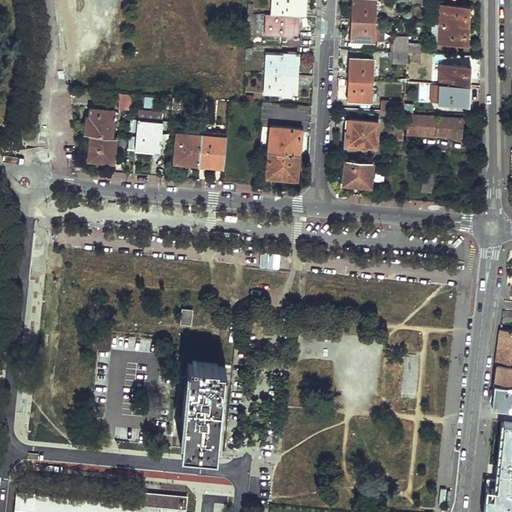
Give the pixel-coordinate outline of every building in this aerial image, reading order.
[(296,15),(301,15),(302,4),(306,4),(306,0),(271,0),(270,14),(296,15)] [(352,0),(352,18),(376,19),(376,0),(352,0)] [(440,23),(470,25),(471,5),(442,3),(440,23)] [(286,44),(301,44),(302,37),(300,36),(300,26),(296,26),(296,15),(270,14),(266,14),(265,33),(287,35),(286,44)] [(350,39),(374,41),(376,19),(352,18),(350,39)] [(439,43),(469,44),(470,25),(440,23),(439,43)] [(392,51),(407,51),(407,42),(392,41),(392,51)] [(407,51),(421,52),(421,43),(407,42),(407,51)] [(265,72),(293,74),(294,63),(299,63),(299,52),(288,51),(287,53),(266,52),(265,72)] [(391,61),(406,62),(407,51),(392,51),(391,61)] [(348,78),(373,80),(374,58),(350,57),(348,78)] [(440,83),(469,85),(470,65),(441,63),(440,83)] [(286,95),(297,97),(298,86),(293,86),(293,74),(265,72),(263,92),(286,94),(286,95)] [(347,100),(372,100),(373,80),(348,78),(347,100)] [(439,103),(468,105),(469,85),(440,83),(439,103)] [(117,106),(131,108),(132,92),(119,91),(115,90),(114,99),(118,99),(117,106)] [(154,107),(154,97),(145,97),(144,106),(154,107)] [(179,107),(180,98),(172,97),(171,106),(179,107)] [(404,101),(382,100),(381,110),(404,111),(404,101)] [(84,132),(110,134),(112,118),(115,118),(116,110),(112,109),(112,107),(90,105),(89,118),(86,118),(84,132)] [(407,134),(428,135),(430,116),(408,114),(407,134)] [(428,135),(462,137),(464,118),(430,116),(428,135)] [(134,147),(159,150),(162,120),(137,117),(134,147)] [(347,143),(377,144),(378,119),(349,117),(347,143)] [(389,142),(403,143),(404,122),(390,121),(389,142)] [(269,150),(298,153),(300,129),(271,126),(269,150)] [(172,161),(198,163),(201,134),(176,131),(172,161)] [(198,163),(224,166),(226,136),(201,134),(198,163)] [(89,157),(112,160),(113,139),(90,137),(89,157)] [(266,175),(295,178),(298,153),(269,150),(266,175)] [(342,183),(369,186),(372,160),(345,158),(342,183)] [(438,178),(442,178),(443,172),(424,170),(422,192),(432,193),(433,186),(437,186),(438,178)] [(180,323),(192,324),(194,309),(182,308),(180,323)] [(498,361),(511,362),(511,328),(501,327),(497,361),(498,361)] [(177,354),(216,358),(218,341),(179,337),(177,354)] [(180,446),(216,449),(224,365),(188,361),(180,446)] [(511,362),(498,361),(493,404),(511,406),(511,362)] [(494,478),(485,477),(481,511),(511,511),(511,421),(503,420),(496,479),(494,478)] [(501,420),(494,478),(496,479),(503,420),(501,420)] [(148,454),(149,443),(117,441),(116,452),(148,454)] [(184,511),(186,495),(156,492),(142,490),(140,502),(37,493),(37,491),(16,489),(14,511),(184,511)]
